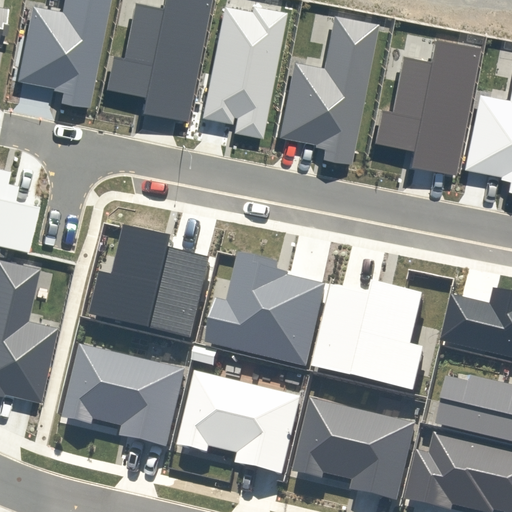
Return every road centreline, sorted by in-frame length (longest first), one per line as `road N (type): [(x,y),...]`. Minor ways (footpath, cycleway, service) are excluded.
road 1 (residential): [(0,116),(511,216)]
road 2 (residential): [(174,511),(0,467)]
